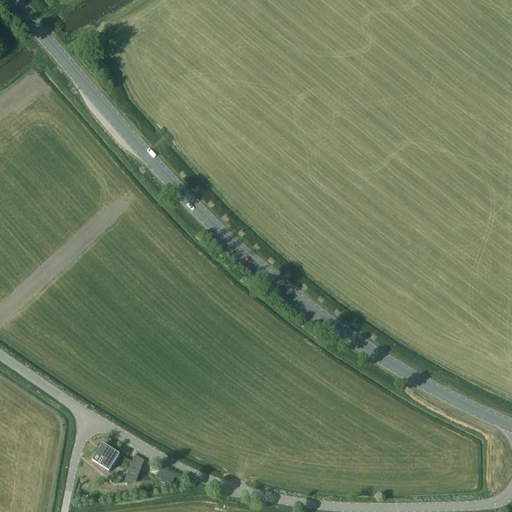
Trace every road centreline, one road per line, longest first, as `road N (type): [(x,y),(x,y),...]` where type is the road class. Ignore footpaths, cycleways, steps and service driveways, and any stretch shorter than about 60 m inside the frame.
road 1 (secondary): [(511,426),(395,367),(264,272),(158,168),(11,0)]
road 2 (tertiary): [(511,491),(477,505),(292,501),(186,471),(90,416)]
